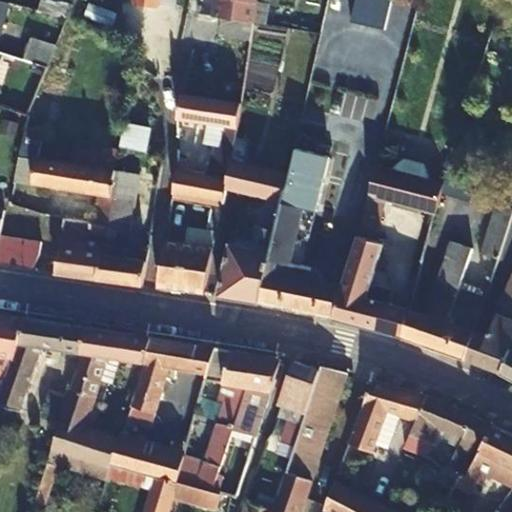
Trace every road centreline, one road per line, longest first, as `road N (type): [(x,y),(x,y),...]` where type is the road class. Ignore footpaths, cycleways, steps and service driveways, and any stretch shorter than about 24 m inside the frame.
road 1 (tertiary): [(511,410),(428,369),(340,343),(0,285)]
road 2 (unknown): [(377,354),(323,484)]
